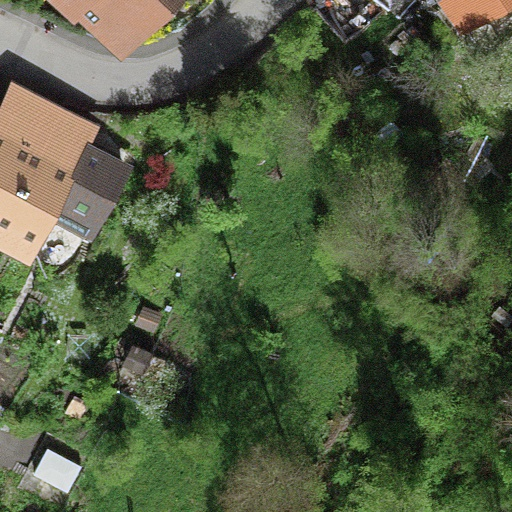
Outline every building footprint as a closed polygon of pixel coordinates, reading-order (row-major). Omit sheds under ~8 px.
[(73,0),(110,34),(142,0),(153,0),(157,4),(161,0),(73,0)] [(373,0),(395,21),(413,0),(373,0)] [(0,204),(35,133),(0,112),(0,204)] [(56,200),(92,218),(119,169),(79,147),(74,155),(35,133),(0,204),(0,234),(31,251),(56,200)] [(44,449),(30,474),(63,493),(77,467),(44,449)]
